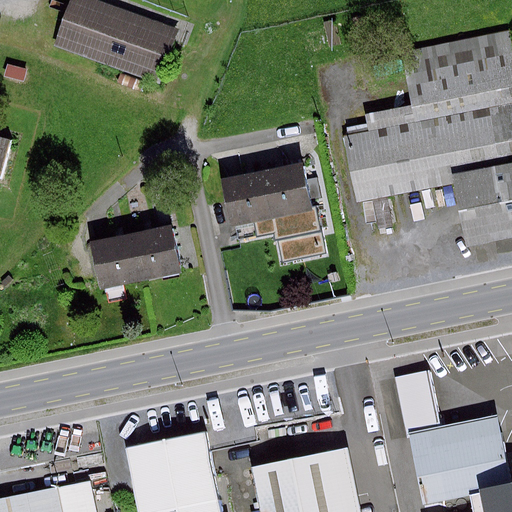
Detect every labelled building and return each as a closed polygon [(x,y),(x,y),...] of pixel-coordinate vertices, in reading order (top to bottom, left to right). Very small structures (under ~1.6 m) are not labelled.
[(183,35),(87,0),(76,0),(59,48),(164,86),(183,35)] [(511,169),(511,35),(511,31),(403,52),(414,106),(368,115),(371,131),(346,136),(360,204),(460,184),(459,180),(511,169)] [(29,69),(11,64),(7,76),(25,81),(29,69)] [(0,181),(6,183),(17,139),(0,135),(0,181)] [(309,163),(270,171),(283,231),(288,259),(327,251),(309,163)] [(460,184),(473,248),(511,240),(511,169),(459,180),(460,184)] [(283,231),(270,171),(229,179),(241,240),(283,231)] [(176,226),(136,234),(146,281),(185,273),(176,226)] [(146,281),(136,234),(99,242),(108,288),(146,281)] [(413,434),(445,427),(433,371),(401,378),(413,434)] [(445,427),(413,434),(428,504),(477,493),(511,485),(511,456),(503,414),(445,427)] [(225,511),(210,434),(132,449),(144,511),(225,511)] [(258,468),(266,511),(365,511),(353,449),(258,468)] [(68,511),(101,511),(95,482),(64,488),(68,511)] [(511,511),(511,485),(477,493),(481,511),(511,511)] [(68,511),(64,488),(0,500),(0,511),(68,511)]
